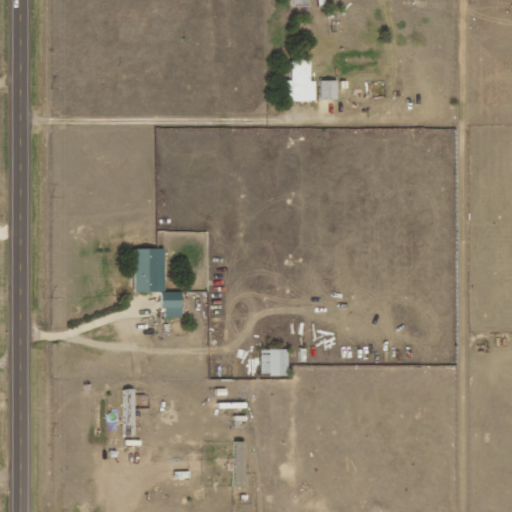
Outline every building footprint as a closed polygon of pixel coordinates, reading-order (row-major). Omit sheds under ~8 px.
[(291,81),(287,81),(287,101),(315,101),(314,81),(310,81),(310,59),(290,60),(291,81)] [(337,80),(320,80),(319,99),(337,100),(337,80)] [(163,248),(133,249),(134,293),(164,292),(163,248)] [(182,317),(182,292),(163,292),(162,317),(182,317)] [(260,375),(287,375),(287,350),(260,349),(260,375)] [(133,389),(121,389),(122,436),(134,436),(133,389)] [(234,488),(246,488),(245,442),(233,442),(234,488)]
